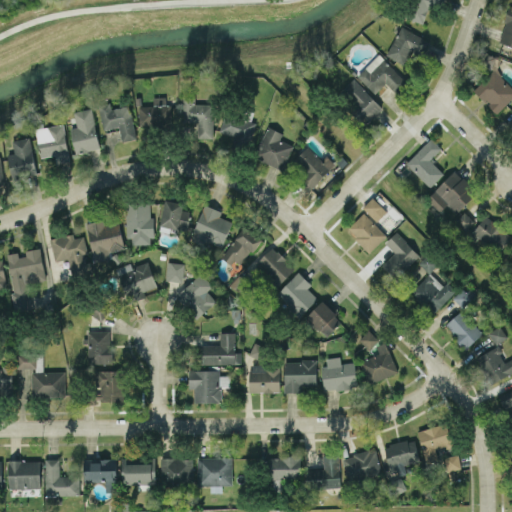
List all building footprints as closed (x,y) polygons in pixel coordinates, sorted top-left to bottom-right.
[(499,43),(511,46),(511,7),(506,6),(502,20),(505,20),(499,43)] [(429,40),(400,26),(386,55),(404,64),(410,50),(422,55),(429,40)] [(375,93),(385,83),(397,94),(408,82),(377,54),(357,76),(375,93)] [(511,96),(511,86),(493,69),(473,91),(497,113),(511,96)] [(382,106),(353,79),(341,91),(370,119),(382,106)] [(170,126),(169,96),(153,97),(153,105),(138,106),(139,127),(170,126)] [(195,96),(183,96),(183,123),(199,123),(198,137),(213,138),(213,104),(195,103),(195,96)] [(129,104),(111,108),(110,102),(98,105),(104,129),(118,126),(122,141),(137,138),(129,104)] [(74,111),(76,126),(70,127),(75,153),(99,149),(92,108),(74,111)] [(255,120),(223,114),(220,132),(234,134),(233,141),(250,144),(255,120)] [(39,157),(55,155),(56,162),(68,161),(64,124),(36,127),(39,157)] [(282,168),(292,145),(280,139),(283,132),(267,126),(254,156),(282,168)] [(11,140),(14,153),(7,154),(12,177),(36,172),(29,136),(11,140)] [(429,186),(443,172),(430,159),(441,148),(430,137),(405,163),(429,186)] [(321,158),(307,145),(289,165),(312,187),(335,163),(325,154),(321,158)] [(456,214),(476,192),(453,171),(430,196),(442,207),(445,204),(456,214)] [(386,211),(373,196),(362,207),(376,221),(386,211)] [(184,204),(166,199),(159,223),(186,231),(191,211),(183,209),(184,204)] [(151,202),(126,203),(127,244),(152,244),(151,202)] [(221,247),(232,221),(220,216),(222,212),(205,204),(191,234),(221,247)] [(386,235),(364,212),(347,228),(369,251),(386,235)] [(465,229),(473,220),(464,212),(456,221),(465,229)] [(511,236),(485,215),(472,232),(498,253),(511,236)] [(118,221),(104,224),(102,219),(85,223),(94,261),(110,258),(108,252),(125,248),(118,221)] [(238,267),(260,239),(244,226),(222,254),(238,267)] [(419,256),(397,231),(385,242),(394,252),(382,263),(395,278),(419,256)] [(83,235),(74,237),(73,233),(49,238),(54,261),(68,258),(71,274),(88,271),(84,253),(87,252),(83,235)] [(294,268),(272,246),(256,262),(279,284),(294,268)] [(45,279),(40,247),(24,250),(24,252),(6,255),(16,310),(31,308),(27,282),(45,279)] [(158,289),(147,260),(133,266),(132,263),(118,268),(129,299),(158,289)] [(184,263),(167,261),(165,279),(181,282),(184,263)] [(276,293),(299,316),(318,298),(308,288),(311,284),(298,271),(276,293)] [(212,285),(200,272),(176,295),(197,318),(216,300),(206,290),(212,285)] [(443,285),(429,272),(411,292),(434,313),(455,289),(447,281),(443,285)] [(454,298),(462,307),(476,294),(468,285),(454,298)] [(325,336),(341,319),(321,300),(306,317),(325,336)] [(107,307),(92,303),(89,315),(104,319),(107,307)] [(444,326),(466,348),(483,331),(461,309),(444,326)] [(496,344),(507,336),(498,325),(488,333),(496,344)] [(112,331),(89,330),(88,363),(111,364),(112,331)] [(359,339),(368,349),(378,340),(369,330),(359,339)] [(219,344),(200,345),(201,364),(235,363),(234,332),(219,332),(219,344)] [(263,360),(268,347),(254,342),(249,355),(263,360)] [(376,346),(379,353),(359,360),(367,383),(397,372),(386,342),(376,346)] [(511,371),(511,357),(504,362),(497,348),(477,359),(491,383),(511,371)] [(65,396),(65,371),(43,371),(43,352),(17,352),(17,368),(32,368),(32,396),(65,396)] [(357,386),(354,361),(340,363),(339,356),(325,358),(326,365),(320,366),(324,391),(357,386)] [(316,359),(283,360),(284,392),(302,392),(302,386),(316,386),(316,359)] [(12,364),(0,364),(0,389),(12,389),(12,364)] [(280,365),(249,365),(248,391),(279,392),(280,365)] [(123,401),(124,370),(97,369),(96,400),(123,401)] [(219,369),(188,370),(189,388),(193,388),(194,402),(221,401),(221,387),(229,386),(229,374),(219,375),(219,369)] [(511,389),(500,394),(508,417),(511,415),(511,389)] [(417,430),(427,463),(438,460),(435,449),(453,445),(447,422),(417,430)] [(420,462),(414,438),(383,445),(389,469),(420,462)] [(382,472),(375,448),(341,457),(348,481),(382,472)] [(307,469),(307,488),(340,487),(339,454),(322,454),(323,468),(307,469)] [(461,468),(458,454),(444,457),(447,471),(461,468)] [(300,456),(270,455),(269,478),(300,479),(300,456)] [(232,456),(197,457),(197,485),(210,485),(210,492),(222,491),(222,485),(232,485),(232,456)] [(156,457),(122,457),(121,483),(155,484),(156,457)] [(192,457),(161,458),(161,482),(193,482),(192,457)] [(46,496),(79,495),(79,475),(60,476),(59,458),(44,459),(46,496)] [(116,458),(84,459),(84,481),(105,481),(105,492),(117,491),(116,458)] [(40,459),(8,460),(9,488),(40,487),(40,459)]
